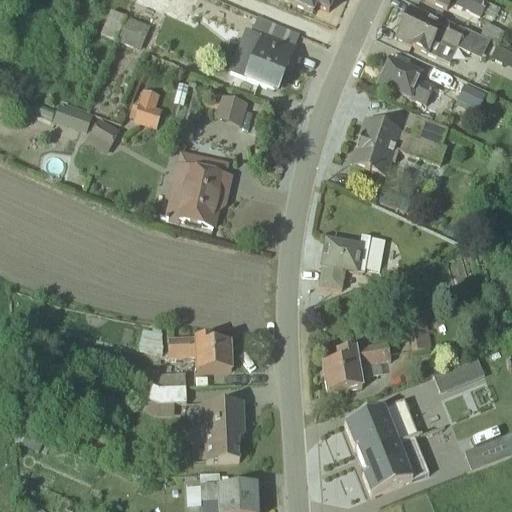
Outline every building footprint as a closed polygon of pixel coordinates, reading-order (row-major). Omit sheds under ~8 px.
[(271,0),(310,17),(313,9),(327,15),(333,0),(271,0)] [(483,6),(471,0),(414,0),(446,15),(450,8),(479,22),(483,13),(480,12),(483,6)] [(99,36),(139,53),(149,29),(109,13),(99,36)] [(409,14),(395,43),(448,68),(455,53),(478,64),(487,46),(440,23),(437,28),(409,14)] [(245,33),(227,76),(271,94),(282,69),(286,70),(298,41),(255,24),(251,35),(245,33)] [(502,37),(485,28),(479,39),(497,47),(502,37)] [(489,61),(511,71),(511,56),(496,48),(489,61)] [(389,66),(378,89),(434,115),(443,97),(419,86),(422,81),(389,66)] [(473,94),(453,86),(445,105),(464,113),(473,94)] [(220,101),(214,123),(239,130),(245,109),(220,101)] [(52,125),(85,137),(92,119),(59,107),(52,125)] [(135,107),(129,127),(154,134),(160,115),(135,107)] [(399,139),(364,127),(349,171),(387,184),(396,156),(439,171),(446,151),(440,149),(445,134),(406,118),(399,139)] [(118,137),(98,126),(85,150),(105,161),(118,137)] [(177,169),(164,222),(211,233),(217,208),(224,210),(230,182),(177,169)] [(394,199),(378,193),(373,209),(388,214),(394,199)] [(154,213),(130,207),(128,216),(151,222),(154,213)] [(357,251),(325,246),(317,291),(339,295),(342,278),(362,281),(363,274),(377,277),(382,246),(358,242),(357,251)] [(399,348),(409,346),(411,358),(430,354),(427,342),(423,322),(394,325),(399,348)] [(161,340),(141,335),(136,353),(160,360),(161,340)] [(211,345),(167,345),(167,365),(193,365),(193,377),(230,377),(230,350),(211,350),(211,345)] [(358,372),(388,366),(385,348),(335,357),(337,367),(320,370),(325,398),(362,391),(358,372)] [(149,392),(183,392),(183,378),(149,378),(149,392)] [(183,408),(183,392),(149,392),(141,416),(155,422),(171,423),(171,408),(183,408)] [(358,467),(413,446),(417,444),(402,405),(343,428),(358,467)] [(203,446),(204,467),(237,465),(236,442),(243,442),(241,408),(197,410),(200,446),(203,446)] [(469,470),(511,456),(511,435),(463,451),(469,470)] [(115,446),(87,436),(80,456),(108,466),(115,446)] [(426,480),(413,446),(358,467),(363,479),(360,480),(369,502),(426,480)] [(255,511),(254,489),(198,493),(198,511),(255,511)]
